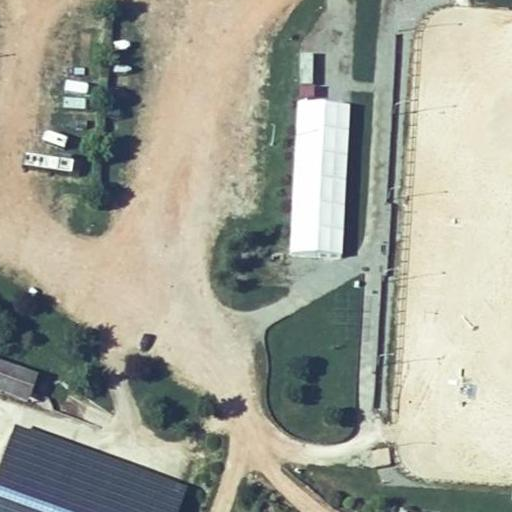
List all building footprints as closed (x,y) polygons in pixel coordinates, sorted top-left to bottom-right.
[(310,87),(310,54),(297,54),(297,87),(310,87)] [(340,258),(347,106),(293,104),(287,256),(340,258)] [(79,130),(79,118),(35,119),(35,132),(79,130)] [(29,149),(29,163),(85,163),(85,149),(29,149)] [(59,208),(58,221),(79,222),(80,209),(59,208)] [(0,395),(36,406),(41,387),(0,375),(0,395)] [(0,395),(0,409),(33,419),(36,406),(0,395)] [(17,451),(0,504),(0,511),(192,511),(194,509),(17,451)]
